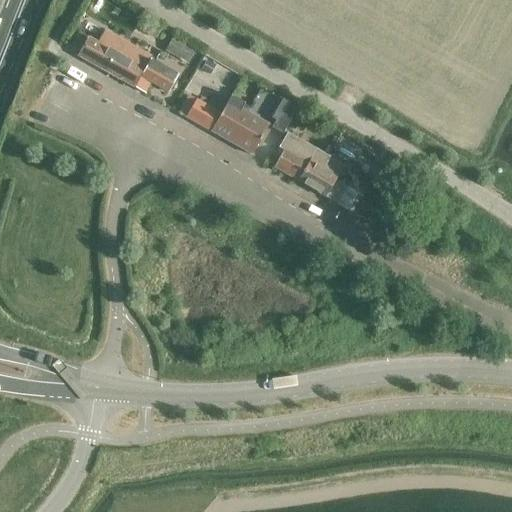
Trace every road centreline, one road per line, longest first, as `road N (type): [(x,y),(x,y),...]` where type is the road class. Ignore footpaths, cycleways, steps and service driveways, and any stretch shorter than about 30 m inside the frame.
road 1 (secondary): [(511,373),(447,369),(185,396),(97,387)]
road 2 (unclassified): [(504,324),(143,146)]
road 3 (unclassified): [(143,146),(113,219),(118,307),(97,387)]
road 4 (unclassified): [(50,511),(80,468),(97,387)]
